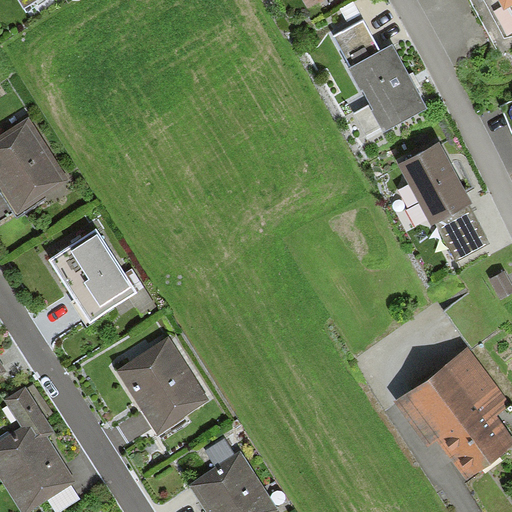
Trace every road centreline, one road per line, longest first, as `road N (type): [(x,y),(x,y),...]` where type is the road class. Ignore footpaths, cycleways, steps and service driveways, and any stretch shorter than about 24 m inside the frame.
road 1 (residential): [(137,511),(0,294)]
road 2 (residential): [(405,0),(511,206)]
